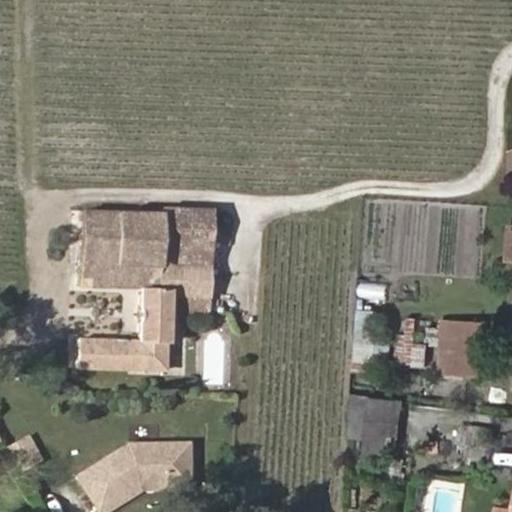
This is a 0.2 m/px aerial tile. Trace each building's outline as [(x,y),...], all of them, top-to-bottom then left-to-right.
[(83,208),(81,285),(142,286),(140,336),(80,334),(79,368),(165,371),(166,341),(172,341),(173,313),(211,314),(214,207),(163,205),(162,211),(83,208)] [(363,299),(388,299),(389,283),(363,283),(363,299)] [(372,322),(373,304),(359,304),(358,321),(372,322)] [(427,366),(428,346),(414,345),(416,320),(410,319),(407,365),(427,366)] [(481,375),(485,324),(444,321),(440,372),(481,375)] [(389,363),(391,333),(359,331),(357,361),(389,363)] [(368,439),(372,397),(352,395),(349,438),(368,439)] [(398,444),(403,402),(372,397),(368,439),(367,455),(384,456),(385,442),(398,444)] [(489,464),(493,430),(475,428),(470,462),(489,464)] [(98,511),(107,511),(143,490),(192,490),(192,440),(127,440),(75,474),(98,511)] [(405,482),(406,461),(395,460),(394,481),(405,482)]
